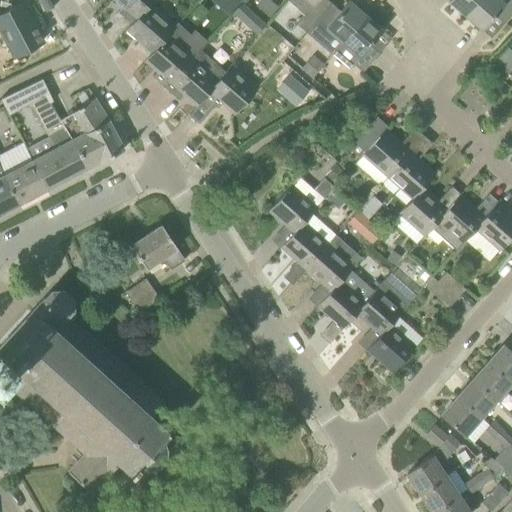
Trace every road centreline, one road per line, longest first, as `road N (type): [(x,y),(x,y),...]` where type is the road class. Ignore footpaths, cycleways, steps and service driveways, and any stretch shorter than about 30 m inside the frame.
road 1 (residential): [(348,446),(169,167)]
road 2 (residential): [(348,446),(407,399),(511,283)]
road 3 (residential): [(511,174),(427,98),(410,0)]
road 4 (residential): [(169,167),(59,0)]
road 5 (residential): [(0,253),(169,167)]
